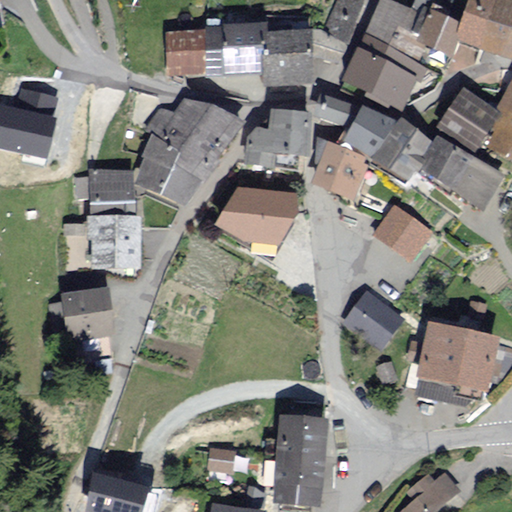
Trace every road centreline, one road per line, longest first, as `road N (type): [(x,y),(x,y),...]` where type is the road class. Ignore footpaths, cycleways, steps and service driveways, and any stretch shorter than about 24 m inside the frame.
road 1 (residential): [(309,112),(307,193),(330,271),(328,380),(382,452)]
road 2 (residential): [(248,112),(226,164),(176,228),(121,366)]
road 3 (residential): [(51,0),(65,35),(116,80),(248,112)]
road 4 (residential): [(511,69),(483,69),(402,119),(327,86)]
